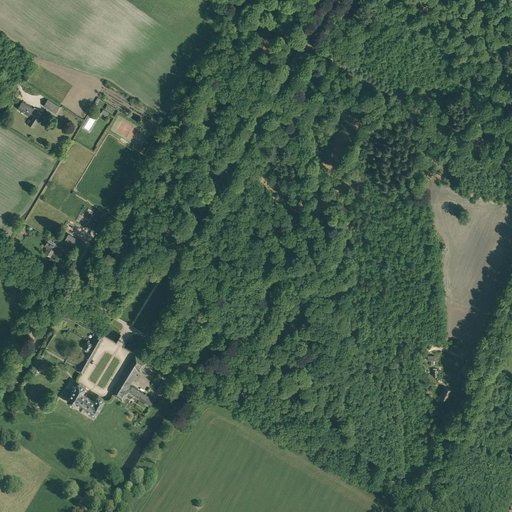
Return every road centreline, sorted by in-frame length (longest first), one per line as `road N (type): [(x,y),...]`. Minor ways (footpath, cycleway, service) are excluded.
road 1 (unclassified): [(411,511),(416,500),(55,283)]
road 2 (track): [(329,0),(130,327)]
road 3 (track): [(443,511),(416,500),(511,291)]
